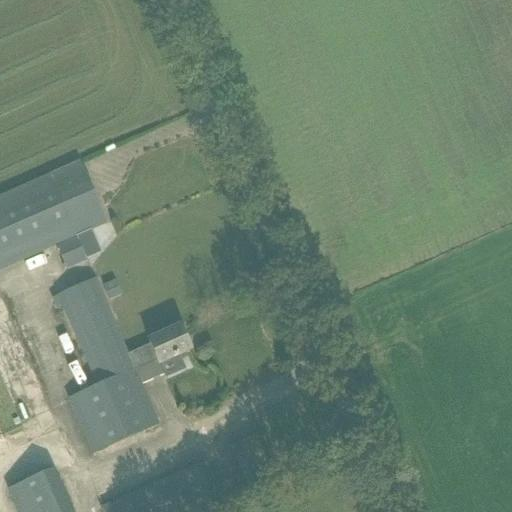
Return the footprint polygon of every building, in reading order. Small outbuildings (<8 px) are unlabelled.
[(0,197),(0,271),(55,247),(65,270),(67,269),(85,261),(75,238),(105,225),(78,163),(0,197)] [(56,297),(51,299),(55,310),(60,307),(62,310),(72,333),(82,356),(95,385),(77,393),(66,398),(91,456),(159,426),(141,385),(162,376),(158,366),(171,360),(189,352),(179,328),(161,336),(159,333),(145,339),(148,345),(128,354),(95,278),(55,295),(56,297)] [(113,281),(103,285),(109,301),(120,296),(113,281)] [(230,448),(244,482),(269,472),(254,438),(230,448)] [(97,509),(98,511),(180,511),(214,497),(199,464),(97,509)] [(6,490),(15,511),(69,511),(51,471),(6,490)]
